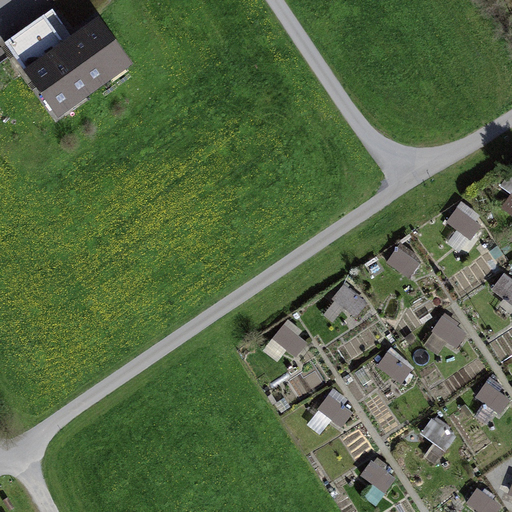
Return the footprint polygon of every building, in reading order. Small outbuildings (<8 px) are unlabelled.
[(125,65),(99,31),(74,50),(53,22),(11,53),(59,115),(125,65)] [(511,175),(511,174),(500,189),(511,197),(511,175)] [(480,228),(456,211),(446,226),(470,243),(480,228)] [(420,266),(395,250),(385,265),(410,281),(420,266)] [(511,283),(502,277),(492,292),(511,305),(511,283)] [(366,305),(342,288),(331,303),(356,320),(366,305)] [(466,335),(442,318),(431,333),(456,350),(466,335)] [(306,344),(282,328),(271,342),(296,359),(306,344)] [(412,371),(387,354),(377,369),(401,386),(412,371)] [(510,402),(485,385),(475,400),(499,417),(510,402)] [(352,414),(328,397),(318,412),(342,429),(352,414)] [(455,439),(431,422),(420,437),(445,454),(455,439)] [(395,482),(371,465),(360,480),(385,497),(395,482)] [(497,511),(501,508),(476,491),(466,506),(474,511),(497,511)]
